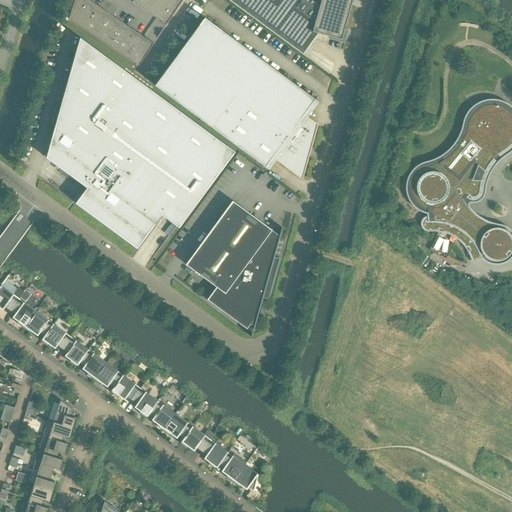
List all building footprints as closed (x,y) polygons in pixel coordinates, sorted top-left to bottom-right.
[(74,0),(69,19),(78,25),(92,3),(88,0),(74,0)] [(133,0),(132,2),(149,13),(157,0),(133,0)] [(164,0),(157,0),(149,13),(165,24),(165,25),(176,8),(164,0)] [(164,0),(176,8),(181,0),(164,0)] [(228,0),(302,54),(318,33),(327,36),(326,38),(343,43),(347,29),(344,28),(351,4),(351,0),(228,0)] [(78,25),(90,33),(104,11),(92,3),(78,25)] [(90,33),(101,41),(116,19),(104,11),(90,33)] [(154,85),(196,117),(220,86),(309,151),(317,124),(304,115),(315,101),(318,102),(204,18),(154,85)] [(101,41),(113,49),(128,27),(116,19),(101,41)] [(113,49),(125,57),(140,35),(128,27),(113,49)] [(140,35),(125,57),(138,65),(153,43),(152,43),(140,35)] [(75,203),(87,212),(168,103),(79,38),(45,157),(86,187),(75,203)] [(220,86),(196,117),(268,169),(266,167),(273,158),(301,179),(309,151),(220,86)] [(168,103),(87,212),(136,248),(161,215),(178,227),(234,152),(168,103)] [(464,138),(463,140),(462,141),(461,143),(458,147),(456,150),(454,152),(452,154),(450,156),(447,158),(445,159),(443,161),(440,162),(438,163),(436,164),(434,165),(432,166),(428,167),(425,168),(423,169),(421,170),(419,171),(418,172),(416,174),(415,175),(414,176),(414,178),(413,179),(412,181),(412,182),(411,184),(411,186),(411,188),(411,189),(412,191),(412,193),(412,194),(413,196),(413,197),(414,199),(415,200),(416,201),(417,202),(418,203),(420,204),(421,205),(422,206),(424,207),(426,208),(427,216),(426,216),(425,217),(423,218),(422,219),(422,220),(421,222),(421,223),(421,225),(421,226),(422,227),(422,228),(423,229),(424,230),(425,231),(427,231),(436,231),(438,231),(440,232),(442,232),(445,233),(447,234),(449,235),(452,236),(454,237),(456,239),(458,240),(459,242),(461,243),(462,244),(463,246),(465,248),(466,249),(467,251),(469,255),(472,262),(482,258),(481,255),(485,254),(486,255),(487,256),(488,257),(490,258),(491,258),(492,259),(494,259),(496,259),(497,259),(499,259),(500,259),(501,258),(503,257),(504,257),(506,256),(507,255),(507,254),(508,253),(510,251),(510,250),(510,249),(511,248),(511,246),(511,244),(511,243),(510,240),(510,239),(509,237),(508,236),(507,235),(510,231),(509,230),(507,229),(506,227),(504,226),(502,226),(500,226),(498,225),(495,224),(493,224),(490,223),(488,222),(486,221),(483,220),(481,219),(479,217),(476,215),(474,214),(472,211),(469,209),(466,205),(464,201),(462,198),(460,193),(466,191),(466,192),(467,193),(467,194),(467,195),(468,195),(468,196),(469,197),(470,197),(472,197),(473,197),(474,197),(475,197),(476,196),(477,196),(478,195),(479,194),(479,193),(479,192),(480,190),(480,188),(480,186),(481,184),(481,181),(481,180),(480,180),(483,172),(485,172),(486,170),(487,168),(489,165),(491,162),(493,160),(492,159),(497,154),(498,155),(499,153),(501,152),(503,150),(505,149),(507,148),(508,147),(510,145),(510,144),(511,143),(511,142),(511,116),(511,115),(508,112),(506,110),(504,108),(502,107),(500,106),(497,105),(495,105),(492,105),(489,105),(488,105),(486,106),(484,106),(482,107),(481,108),(479,109),(478,110),(476,111),(475,112),(474,113),(472,115),(471,117),(470,119),(469,121),(468,123),(468,126),(467,129),(466,132),(465,134),(464,136),(464,138)] [(207,299),(213,304),(246,329),(250,324),(254,327),(262,297),(267,298),(279,258),(281,237),(232,201),(185,264),(216,287),(207,299)] [(4,307),(9,311),(17,301),(22,293),(17,289),(13,295),(1,285),(0,286),(0,308),(2,310),(4,307)] [(16,323),(23,328),(36,311),(23,302),(22,304),(17,301),(9,311),(14,314),(12,317),(18,321),(16,323)] [(40,341),(41,341),(53,324),(51,326),(46,323),(48,320),(36,311),(23,328),(30,333),(31,331),(37,336),(39,333),(44,336),(40,341)] [(56,346),(62,349),(69,339),(64,335),(66,333),(53,324),(41,341),(47,346),(49,344),(54,348),(56,346)] [(79,362),(87,352),(88,350),(75,340),(74,343),(69,339),(62,349),(66,353),(64,356),(70,360),(68,362),(76,367),(79,362)] [(86,374),(93,380),(106,363),(93,353),(91,356),(87,352),(79,362),(84,366),(82,368),(87,372),(86,374)] [(110,392),(123,375),(122,375),(121,377),(116,374),(118,372),(106,363),(93,380),(100,384),(101,383),(107,387),(109,384),(113,387),(110,392)] [(126,397),(131,401),(139,391),(133,387),(135,384),(123,375),(110,392),(117,397),(118,395),(124,400),(126,397)] [(149,413),(156,403),(158,401),(145,392),(143,394),(139,391),(131,401),(136,404),(134,407),(139,411),(138,413),(145,418),(149,413)] [(60,400),(53,421),(53,422),(72,428),(75,418),(69,416),(72,409),(60,400)] [(155,426),(163,431),(175,414),(162,404),(161,407),(156,403),(149,413),(153,417),(151,420),(157,424),(155,426)] [(179,443),(180,444),(193,427),(192,426),(190,428),(186,425),(187,423),(175,414),(163,431),(169,436),(171,434),(176,438),(178,435),(183,439),(179,443)] [(47,420),(43,436),(61,441),(63,436),(69,438),(72,428),(53,422),(53,421),(47,420)] [(196,448),(201,452),(208,442),(203,438),(205,436),(193,427),(180,444),(187,449),(188,447),(194,451),(196,448)] [(37,453),(43,454),(56,458),(58,452),(64,454),(67,444),(61,442),(61,441),(43,436),(37,453)] [(215,469),(218,465),(226,455),(227,452),(215,443),(213,445),(208,442),(201,452),(205,455),(203,458),(209,462),(208,464),(215,469)] [(43,454),(37,453),(32,468),(38,470),(51,474),(53,468),(59,470),(62,460),(56,458),(43,454)] [(225,477),(232,482),(245,465),(232,456),(230,458),(226,455),(218,465),(223,468),(221,471),(226,475),(225,477)] [(245,465),(232,482),(239,487),(240,485),(246,489),(248,486),(254,491),(257,479),(254,477),(257,474),(245,465)] [(38,470),(33,486),(52,492),(55,482),(49,481),(51,474),(38,470)] [(33,486),(28,501),(41,506),(43,500),(49,502),(52,492),(33,486)] [(41,506),(28,501),(24,511),(45,511),(47,508),(41,506)] [(100,511),(119,511),(104,501),(100,511)]
